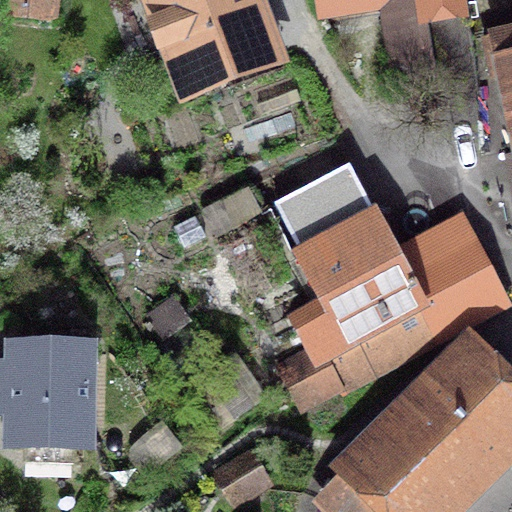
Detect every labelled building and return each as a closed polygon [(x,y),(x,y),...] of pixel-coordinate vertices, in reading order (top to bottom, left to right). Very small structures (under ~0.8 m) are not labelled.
[(13,0),(11,11),(60,19),(63,0),(13,0)] [(161,0),(192,84),(264,57),(242,0),(161,0)] [(384,0),(397,81),(433,76),(424,14),(458,9),(457,0),(384,0)] [(511,28),(489,33),(511,142),(511,28)] [(299,257),(327,310),(297,326),(311,353),(281,369),(301,408),(340,388),(342,392),(505,306),(469,236),(401,272),(374,220),(299,257)] [(163,340),(188,323),(172,300),(148,317),(163,340)] [(88,448),(90,348),(10,346),(8,447),(88,448)] [(511,399),(473,360),(325,507),(329,511),(431,511),(511,433),(511,399)] [(208,379),(236,417),(253,405),(225,366),(208,379)] [(248,457),(216,475),(236,505),(267,488),(248,457)]
